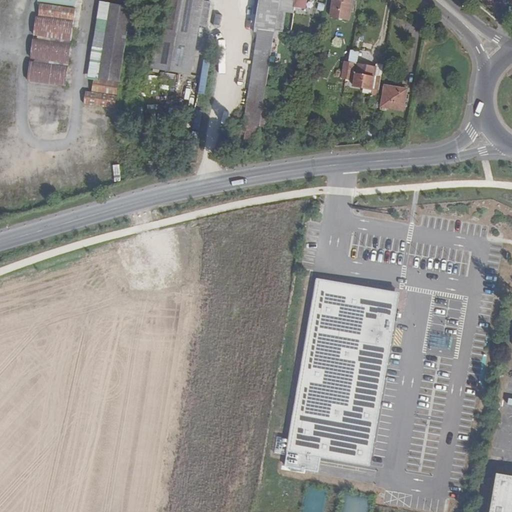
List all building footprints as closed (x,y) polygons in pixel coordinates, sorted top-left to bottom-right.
[(161,0),(150,67),(170,71),(181,0),(161,0)] [(201,0),(181,0),(170,71),(189,74),(201,0)] [(239,149),(253,151),(255,151),(258,131),(265,86),(278,0),(262,0),(242,129),(239,149)] [(309,16),(311,2),(299,0),(295,0),(293,13),(309,16)] [(349,20),(351,0),(333,0),(331,17),(349,20)] [(502,0),(484,0),(496,11),(505,2),(502,0)] [(118,81),(130,6),(110,3),(98,78),(118,81)] [(37,4),(31,83),(69,87),(73,44),(75,44),(78,7),(37,4)] [(324,17),(326,10),(317,8),(316,16),(324,17)] [(348,62),(354,63),(357,64),(358,51),(350,49),(348,62)] [(207,94),(212,61),(206,60),(201,93),(207,94)] [(345,79),(348,62),(342,61),(339,78),(345,79)] [(351,80),(354,63),(348,62),(345,79),(351,80)] [(371,89),(379,90),(383,65),(377,64),(376,67),(358,64),(354,86),(371,89)] [(403,110),(407,88),(385,85),(381,106),(403,110)] [(265,86),(258,131),(265,132),(272,88),(265,86)] [(376,105),(379,90),(371,89),(369,104),(376,105)] [(62,109),(49,108),(49,101),(39,101),(38,118),(33,118),(32,133),(61,135),(62,109)] [(239,149),(242,129),(233,128),(229,148),(239,149)] [(370,143),(373,130),(362,128),(360,144),(370,143)] [(398,300),(390,289),(317,277),(286,469),(314,473),(317,457),(322,458),(370,465),(392,336),(393,336),(394,332),(393,332),(398,300)] [(399,291),(390,289),(398,300),(399,291)] [(454,355),(455,334),(433,333),(432,354),(454,355)]
